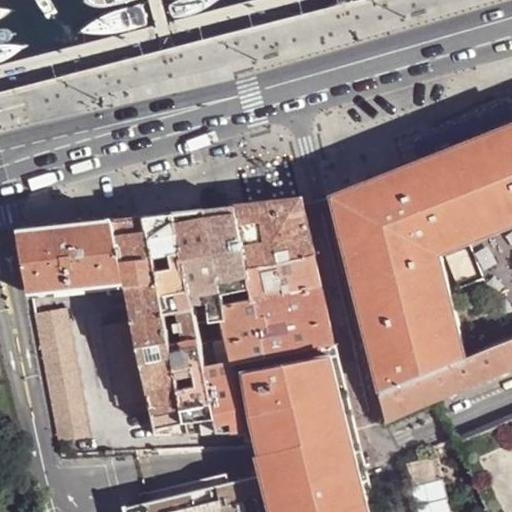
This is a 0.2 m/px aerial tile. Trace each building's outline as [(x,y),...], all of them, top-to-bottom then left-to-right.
[(511,124),(426,158),(451,250),(479,239),(493,275),(461,287),(458,274),(361,301),(383,392),(382,392),(383,393),(511,339),(511,124)] [(458,274),(452,252),(451,250),(426,158),(412,163),(334,187),(361,301),(458,274)] [(303,196),(238,204),(257,302),(226,307),(227,317),(226,318),(235,362),(237,361),(335,341),(335,339),(303,196)] [(238,204),(207,207),(226,307),(257,302),(238,204)] [(207,207),(177,210),(200,323),(226,318),(227,317),(226,307),(207,207)] [(177,210),(148,214),(192,421),(218,416),(208,367),(200,323),(177,210)] [(148,214),(118,217),(130,278),(138,318),(145,352),(153,350),(155,359),(147,361),(154,397),(155,399),(160,426),(192,421),(148,214)] [(98,219),(19,228),(31,289),(99,282),(130,278),(118,217),(98,219)] [(66,305),(35,311),(59,439),(91,433),(66,305)] [(123,403),(154,397),(147,361),(145,352),(138,318),(104,324),(123,403)] [(511,368),(511,339),(383,393),(382,392),(381,392),(389,421),(511,368)] [(255,417),(259,433),(263,451),(260,452),(265,473),(148,501),(126,506),(127,511),(378,511),(370,477),(355,412),(356,411),(355,409),(351,394),(339,346),(335,347),(336,352),(247,370),(255,417)] [(153,350),(145,352),(147,361),(155,359),(153,350)] [(235,362),(208,367),(218,416),(221,429),(249,428),(237,361),(235,362)] [(155,399),(152,400),(157,433),(161,433),(160,426),(155,399)] [(218,416),(192,421),(193,431),(221,429),(218,416)] [(370,477),(378,511),(511,511),(511,420),(456,443),(370,477)] [(192,421),(160,426),(161,433),(193,432),(193,431),(192,421)]
